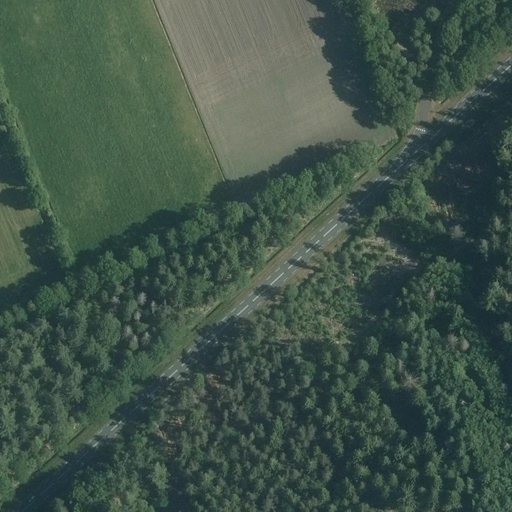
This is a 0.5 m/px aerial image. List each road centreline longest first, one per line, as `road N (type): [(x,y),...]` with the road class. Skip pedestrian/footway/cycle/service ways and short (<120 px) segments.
road 1 (primary): [(410,155),(21,511)]
road 2 (track): [(511,222),(429,278),(166,511)]
road 3 (primary): [(410,155),(511,64)]
